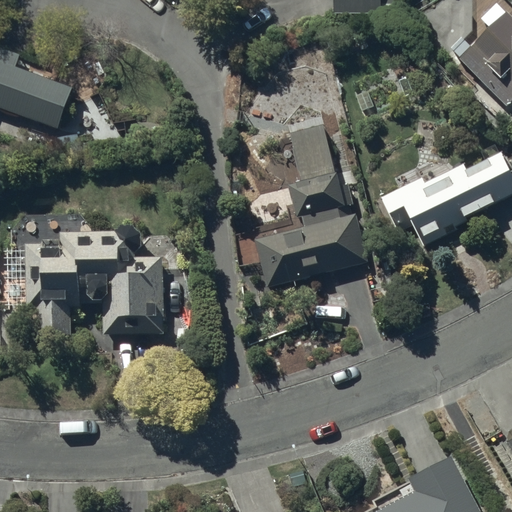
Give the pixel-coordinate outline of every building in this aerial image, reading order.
[(383,0),(335,0),(335,16),(384,16),(383,0)] [(511,20),(509,18),(462,65),(508,111),(511,106),(511,20)] [(0,110),(58,132),(72,93),(17,72),(21,61),(0,53),(0,110)] [(325,129),(291,137),(295,153),(286,155),(291,177),(302,174),(305,187),(291,190),(299,223),(305,221),(307,231),(258,242),(268,288),(369,265),(358,218),(353,219),(350,209),(354,208),(350,189),(341,191),(338,179),(337,179),(325,129)] [(423,181),(383,200),(399,234),(414,227),(426,250),(471,228),(468,221),(511,199),(511,176),(502,157),(468,174),(466,168),(427,187),(423,181)] [(117,237),(63,236),(62,247),(27,247),(26,311),(38,311),(38,339),(72,339),(73,311),(103,311),(103,337),(164,338),(165,261),(137,261),(138,258),(139,257),(139,256),(140,255),(141,254),(142,253),(142,252),(143,251),(143,249),(144,248),(144,247),(144,246),(144,244),(144,243),(143,242),(143,241),(143,239),(142,238),(141,237),(141,236),(140,235),(139,234),(138,234),(137,233),(135,232),(134,232),(133,231),(132,231),(131,231),(129,231),(128,231),(127,231),(126,231),(124,232),(123,232),(122,233),(121,233),(120,234),(119,235),(118,236),(117,237)] [(417,497),(386,511),(479,511),(456,463),(412,485),(417,497)]
